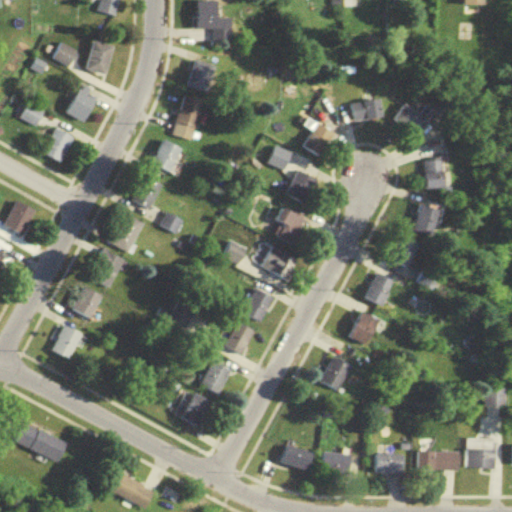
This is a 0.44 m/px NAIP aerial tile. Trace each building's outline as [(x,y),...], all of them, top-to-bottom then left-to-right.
[(116,6),(100,0),(94,16),(111,22),(116,6)] [(457,0),(457,10),(477,10),(477,0),(457,0)] [(227,47),(227,23),(213,23),(213,6),(191,6),(191,34),(209,34),(209,47),(227,47)] [(76,69),(91,81),(110,58),(94,45),(76,69)] [(77,58),(58,47),(49,62),(69,73),(77,58)] [(181,92),(201,98),(210,71),(190,65),(181,92)] [(476,76),(457,76),(457,96),(476,96),(476,76)] [(61,117),(77,127),(92,103),(85,98),(87,94),(78,88),(61,117)] [(168,139),(188,145),(199,106),(180,100),(168,139)] [(349,126),(377,122),(374,104),(346,108),(349,126)] [(412,142),(426,123),(402,105),(388,124),(412,142)] [(40,115),(24,107),(16,122),(32,131),(40,115)] [(307,135),(298,152),(316,162),(329,138),(303,124),(300,131),(307,135)] [(38,158),(57,168),(70,143),(51,133),(38,158)] [(146,168),(164,178),(176,154),(158,144),(146,168)] [(262,167),(277,175),(286,159),(271,151),(262,167)] [(419,164),(420,194),(438,194),(437,164),(419,164)] [(314,187),(294,176),(281,199),(301,210),(314,187)] [(127,205),(145,215),(158,190),(141,180),(127,205)] [(32,217),(13,206),(0,227),(0,231),(17,242),(32,217)] [(426,242),(434,215),(415,209),(407,237),(426,242)] [(268,226),(274,229),(267,240),(287,252),(302,227),(276,211),(268,226)] [(124,257),(140,228),(119,217),(103,246),(124,257)] [(171,238),(177,227),(164,219),(157,229),(171,238)] [(413,249),(395,240),(383,265),(401,273),(413,249)] [(253,270),(278,286),(291,267),(267,250),(253,270)] [(120,263),(99,253),(85,282),(105,292),(120,263)] [(375,312),(386,287),(370,279),(358,304),(375,312)] [(66,314),(85,324),(98,301),(79,291),(66,314)] [(237,317),(255,328),(268,304),(250,294),(237,317)] [(342,342),(359,350),(371,325),(354,317),(342,342)] [(218,350),(235,360),(248,337),(231,327),(218,350)] [(77,339),(59,331),(47,357),(65,365),(77,339)] [(315,387),(333,396),(346,371),(327,362),(315,387)] [(196,390),(213,399),(226,375),(208,366),(196,390)] [(174,419),(189,432),(207,410),(191,398),(174,419)] [(61,449),(18,428),(9,447),(52,468),(61,449)] [(489,444),(462,444),(462,474),(489,474),(489,444)] [(276,469),(302,477),(309,456),(282,448),(276,469)] [(316,478),(343,481),(345,459),(318,456),(316,478)] [(412,475),(454,475),(454,456),(412,456),(412,475)] [(369,478),(395,478),(395,459),(369,459),(369,478)] [(102,494),(135,511),(141,511),(150,497),(112,476),(102,494)]
